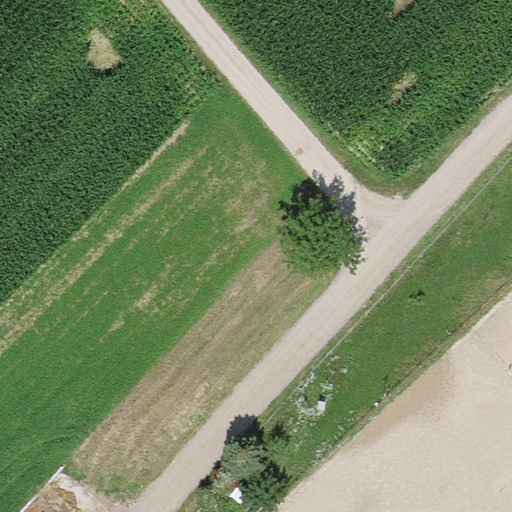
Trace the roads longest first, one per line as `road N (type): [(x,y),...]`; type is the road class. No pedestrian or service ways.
road 1 (track): [(182,0),(395,246),(149,511)]
road 2 (track): [(395,246),(511,130)]
